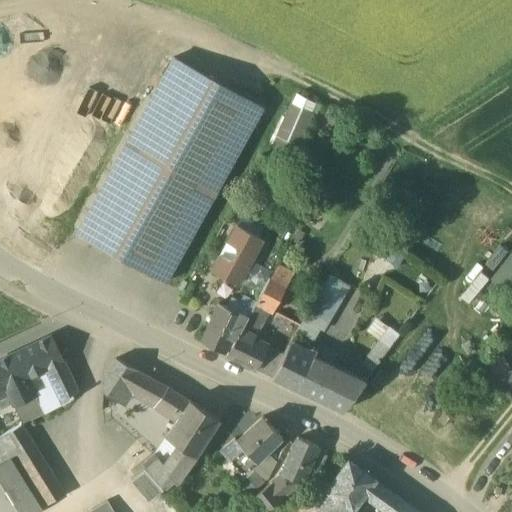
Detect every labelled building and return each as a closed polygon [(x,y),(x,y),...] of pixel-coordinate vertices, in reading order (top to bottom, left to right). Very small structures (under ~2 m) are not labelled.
[(174,57),(76,233),(165,282),(263,106),(174,57)] [(293,92),(272,147),(297,157),(318,101),(293,92)] [(238,252),(235,257),(229,259),(220,254),(211,270),(222,276),(221,278),(225,280),(227,279),(238,285),(262,239),(236,225),(227,241),(236,246),(238,252)] [(511,257),(494,280),(511,294),(511,257)] [(330,274),(296,330),(305,336),(313,340),(320,328),(324,330),(350,286),(330,274)] [(269,277),(256,302),(267,308),(273,311),(286,286),(269,277)] [(241,314),(218,302),(201,341),(224,353),(241,314)] [(256,302),(241,328),(253,334),(267,308),(256,302)] [(253,334),(241,328),(227,355),(256,370),(268,346),(253,340),(253,334)] [(296,330),(288,343),(298,348),(305,336),(296,330)] [(49,338),(23,350),(35,374),(44,370),(51,383),(69,376),(49,338)] [(379,340),(362,362),(373,370),(389,348),(379,340)] [(298,348),(288,343),(272,377),(343,411),(365,380),(298,348)] [(35,374),(23,350),(14,355),(25,378),(35,374)] [(511,374),(500,352),(476,365),(494,398),(511,388),(511,374)] [(14,355),(0,361),(0,379),(7,395),(13,406),(34,396),(25,378),(14,355)] [(152,382),(115,360),(104,376),(130,391),(140,397),(152,382)] [(69,376),(51,383),(63,404),(78,393),(69,376)] [(165,389),(152,382),(140,397),(154,405),(165,390),(165,389)] [(165,389),(165,390),(154,405),(152,408),(173,422),(163,438),(177,447),(192,456),(220,419),(190,400),(165,389)] [(34,396),(13,406),(21,424),(43,414),(34,396)] [(263,416),(237,440),(245,448),(231,461),(237,468),(243,474),(281,436),(263,416)] [(21,424),(0,434),(0,444),(9,459),(39,510),(63,497),(21,424)] [(298,436),(281,473),(265,486),(276,502),(302,482),(318,445),(298,436)] [(0,444),(0,463),(9,459),(0,444)] [(192,456),(177,447),(169,457),(184,468),(192,456)] [(161,467),(155,461),(132,479),(148,498),(171,479),(175,482),(184,468),(169,457),(161,467)] [(0,511),(35,511),(39,510),(9,459),(0,463),(0,511)] [(348,460),(325,491),(338,502),(333,505),(339,511),(348,511),(353,509),(362,497),(381,511),(396,511),(409,503),(348,460)] [(243,474),(237,468),(233,471),(239,477),(243,474)] [(265,486),(252,497),(262,511),(263,511),(276,502),(265,486)] [(325,491),(298,510),(299,511),(339,511),(333,505),(338,502),(325,491)] [(86,511),(111,511),(115,510),(108,499),(86,511)] [(396,511),(420,511),(409,503),(396,511)]
